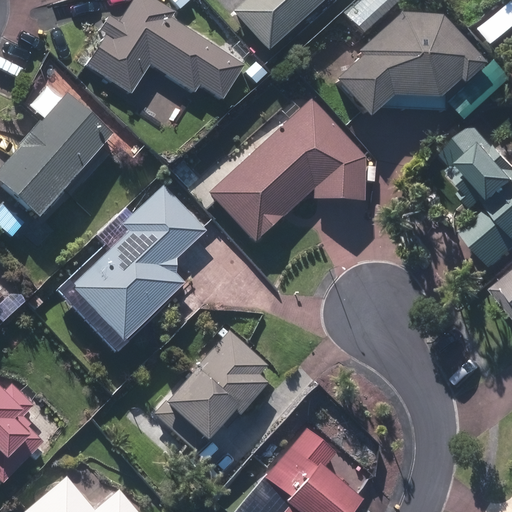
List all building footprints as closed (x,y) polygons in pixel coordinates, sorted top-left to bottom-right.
[(198,85),(221,100),(242,65),(170,19),(174,13),(153,0),(132,0),(117,23),(107,17),(99,30),(105,35),(85,65),(130,94),(148,65),(193,94),(198,85)] [(246,0),(234,11),(268,49),(323,0),(246,0)] [(334,80),(366,116),(376,108),(378,107),(443,111),(443,100),(434,99),(457,80),(460,84),(482,65),(439,17),(400,14),(354,53),(359,58),(334,80)] [(0,166),(0,185),(35,218),(112,134),(67,93),(40,122),(38,121),(16,145),(18,146),(0,166)] [(209,193),(255,241),(313,187),(313,199),(363,200),(365,158),(310,99),(209,193)] [(465,232),(497,268),(511,254),(511,166),(497,150),(498,149),(478,126),(446,155),(458,168),(454,172),(471,190),(466,195),(478,209),(487,201),(493,208),(465,232)] [(68,287),(119,343),(183,283),(174,273),(175,259),(205,232),(163,187),(125,221),(118,214),(96,235),(109,249),(68,287)] [(511,276),(495,291),(511,310),(511,276)] [(226,333),(152,414),(190,449),(226,409),(230,413),(232,411),(260,381),(254,375),(263,365),(226,333)] [(0,477),(35,440),(13,419),(27,404),(5,383),(0,388),(0,477)] [(290,501),(280,511),(337,511),(350,498),(317,469),(331,453),(304,429),(262,475),(278,490),(285,496),(290,501)] [(136,511),(118,489),(92,510),(65,476),(22,511),(21,511),(136,511)]
